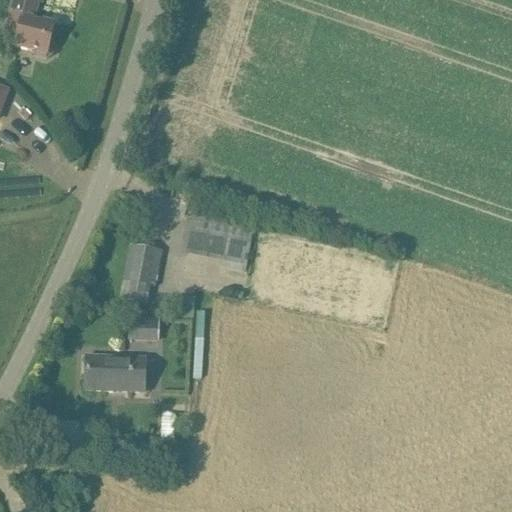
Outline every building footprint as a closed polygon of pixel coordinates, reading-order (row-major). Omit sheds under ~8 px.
[(41,0),(14,0),(9,23),(11,24),(8,32),(19,35),(15,48),(32,52),(36,58),(47,61),(51,58),(54,48),(51,42),(54,28),(32,23),(37,4),(40,5),(41,0)] [(0,116),(9,92),(0,87),(0,116)] [(254,230),(193,218),(186,256),(224,264),(223,269),(245,274),(254,230)] [(161,258),(130,252),(124,283),(121,301),(147,307),(150,288),(155,289),(161,258)] [(159,322),(129,321),(128,342),(158,343),(159,322)] [(146,362),(87,360),(86,393),(145,395),(146,362)] [(205,464),(203,480),(208,481),(207,496),(259,501),(260,485),(251,484),(253,469),(205,464)]
